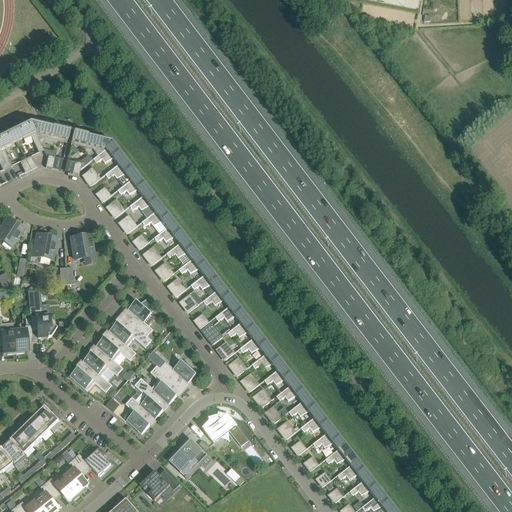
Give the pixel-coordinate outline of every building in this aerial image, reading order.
[(44,152),(39,141),(38,141),(29,123),(11,132),(16,143),(22,140),(23,141),(32,137),(37,148),(36,149),(38,154),(40,153),(39,152),(42,151),(43,152),(44,152)] [(69,133),(29,123),(38,141),(39,141),(44,139),(51,140),(52,138),(67,141),(69,133)] [(11,145),(16,143),(11,132),(0,137),(0,154),(7,168),(10,167),(11,168),(12,167),(9,162),(8,162),(3,151),(11,147),(11,145)] [(112,143),(73,134),(71,142),(87,146),(86,148),(93,150),(98,156),(106,150),(112,143)] [(118,166),(126,160),(113,143),(112,143),(106,150),(98,156),(96,158),(99,163),(102,160),(105,164),(114,160),(118,166)] [(25,160),(30,172),(37,168),(36,168),(31,157),(25,160)] [(45,168),(52,170),(55,158),(48,157),(45,168)] [(25,175),(30,172),(25,160),(19,163),(25,174),(24,174),(25,175)] [(131,182),(138,176),(126,160),(118,166),(108,174),(111,179),(114,176),(117,180),(126,175),(131,182)] [(72,174),(79,176),(82,164),(75,163),(72,174)] [(87,181),(92,187),(101,180),(97,174),(87,181)] [(143,198),(151,192),(138,176),(131,182),(120,190),(123,194),(126,192),(129,196),(138,191),(143,198)] [(155,213),(163,208),(151,192),(143,198),(132,206),(136,210),(139,208),(142,212),(150,207),(155,213)] [(125,212),(121,206),(112,213),(116,219),(125,212)] [(167,229),(175,223),(163,208),(155,213),(144,222),(148,226),(151,224),(154,228),(163,223),(167,229)] [(0,229),(0,240),(10,247),(12,248),(13,246),(22,232),(23,230),(22,229),(9,221),(7,219),(6,221),(0,229)] [(138,227),(133,222),(124,229),(128,235),(138,227)] [(180,245),(187,239),(175,223),(167,229),(157,238),(160,242),(163,240),(166,243),(175,239),(180,245)] [(33,257),(50,260),(52,260),(53,258),(56,242),(56,240),(54,239),(39,236),(37,236),(36,238),(33,257)] [(74,260),(92,257),(94,257),(93,254),(94,254),(91,238),(90,236),(88,236),(73,239),(71,239),(71,242),(74,260)] [(192,261),(199,255),(187,239),(180,245),(169,253),(172,258),(175,255),(178,259),(187,255),(192,261)] [(158,253),(148,261),(153,266),(162,259),(158,253)] [(204,277),(212,271),(199,255),(192,261),(181,269),(184,274),(187,271),(190,275),(199,270),(204,277)] [(26,261),(19,259),(16,276),(23,277),(26,261)] [(170,269),(160,277),(165,282),(174,275),(170,269)] [(216,293),(224,287),(212,271),(204,277),(193,285),(197,289),(199,287),(202,291),(211,286),(216,293)] [(182,285),(173,292),(177,298),(186,291),(182,285)] [(228,308),(236,303),(224,287),(216,293),(205,301),(209,305),(212,303),(215,307),(223,302),(228,308)] [(194,301),(185,308),(189,314),(199,307),(194,301)] [(147,338),(153,331),(144,323),(152,315),(136,302),(128,311),(137,318),(131,325),(147,338)] [(241,324),(248,318),(236,303),(228,308),(218,317),(221,321),(224,319),(227,323),(236,318),(241,324)] [(31,326),(31,328),(37,328),(38,339),(47,338),(47,339),(50,338),(56,329),(51,326),(49,326),(48,317),(42,317),(41,308),(29,309),(31,326)] [(253,340),(260,334),(248,318),(241,324),(230,333),(233,337),(236,335),(239,339),(248,334),(253,340)] [(16,354),(13,332),(13,324),(1,325),(0,320),(0,319),(0,343),(2,343),(3,354),(7,354),(7,355),(16,354)] [(147,338),(131,325),(126,331),(117,323),(109,332),(114,336),(127,347),(134,339),(145,349),(152,342),(147,338)] [(33,343),(31,328),(31,326),(25,327),(25,331),(13,332),(16,354),(24,354),(24,352),(27,352),(26,341),(32,340),(32,343),(33,343)] [(204,336),(212,347),(222,339),(213,329),(204,336)] [(265,356),(273,350),(260,334),(253,340),(242,348),(245,353),(248,350),(251,354),(260,350),(265,356)] [(136,355),(127,347),(114,336),(109,342),(104,338),(96,348),(101,351),(114,363),(114,362),(121,354),(130,362),(136,355)] [(231,349),(221,356),(226,361),(235,354),(231,349)] [(277,372),(285,366),(273,350),(265,356),(254,364),(258,369),(261,366),(264,370),(272,366),(277,372)] [(123,370),(114,362),(114,363),(101,351),(96,357),(91,353),(83,363),(87,367),(88,366),(101,378),(101,377),(108,370),(117,377),(123,370)] [(174,383),(179,377),(188,385),(196,376),(181,362),(174,370),(165,362),(159,369),(174,383)] [(243,364),(234,372),(238,377),(247,370),(243,364)] [(112,387),(101,377),(101,378),(88,366),(87,367),(82,372),(78,368),(70,378),(87,393),(95,385),(106,394),(112,387)] [(289,388),(297,382),(285,366),(277,372),(266,380),(270,384),(273,382),(276,386),(284,381),(289,388)] [(159,369),(157,367),(150,374),(159,382),(152,389),(152,390),(164,402),(168,406),(177,397),(172,393),(178,386),(174,383),(159,369)] [(152,390),(152,389),(141,380),(135,387),(145,397),(138,404),(138,405),(147,413),(155,421),(163,412),(159,408),(164,402),(152,390)] [(255,380),(246,387),(250,393),(260,386),(255,380)] [(301,404),(309,398),(297,382),(289,388),(279,396),(282,400),(285,398),(288,402),(297,397),(301,404)] [(268,396),(258,403),(262,409),(272,402),(268,396)] [(117,402),(113,398),(106,406),(110,410),(117,402)] [(138,405),(138,404),(132,398),(125,406),(134,413),(126,422),(141,436),(150,426),(141,419),(147,413),(138,405)] [(314,420),(321,414),(309,398),(301,404),(291,412),(294,416),(297,414),(300,418),(309,413),(314,420)] [(62,419),(58,416),(54,412),(52,414),(45,407),(36,416),(50,430),(59,421),(61,419),(62,419)] [(280,412),(270,419),(275,425),(284,418),(280,412)] [(231,418),(218,414),(218,415),(218,417),(217,417),(208,419),(209,420),(209,422),(202,429),(203,430),(204,432),(214,444),(229,432),(235,440),(243,434),(249,443),(254,439),(253,439),(241,423),(237,426),(231,418)] [(326,435),(334,429),(321,414),(314,420),(303,428),(306,432),(309,430),(312,434),(321,429),(326,435)] [(41,438),(50,430),(36,416),(27,424),(41,438)] [(33,447),(41,438),(27,424),(19,433),(33,447)] [(296,433),(292,428),(283,435),(287,441),(296,433)] [(338,451),(346,445),(334,429),(326,435),(315,443),(319,448),(322,446),(325,449),(333,445),(338,451)] [(25,455),(33,447),(19,433),(10,441),(10,442),(24,456),(25,455)] [(207,456),(197,447),(191,440),(186,445),(184,443),(167,461),(180,473),(194,459),(205,470),(213,461),(207,456)] [(27,457),(25,455),(24,456),(10,442),(2,449),(14,464),(13,465),(15,468),(27,457)] [(350,467),(358,461),(346,445),(338,451),(327,459),(331,464),(334,461),(337,465),(345,461),(350,467)] [(0,466),(4,472),(13,465),(14,464),(2,449),(2,448),(0,449),(0,466)] [(106,455),(106,454),(99,449),(99,450),(86,462),(79,455),(74,460),(84,471),(89,466),(98,477),(99,477),(105,473),(104,472),(111,466),(103,457),(105,455),(106,455)] [(79,475),(84,471),(74,460),(69,465),(72,468),(63,476),(80,496),(81,495),(87,490),(85,488),(88,486),(79,475)] [(363,483),(370,477),(358,461),(350,467),(340,475),(343,480),(346,477),(349,481),(358,476),(363,483)] [(316,462),(308,468),(311,472),(319,466),(316,462)] [(165,471),(159,476),(155,472),(140,487),(155,502),(170,487),(174,492),(180,486),(165,471)] [(79,496),(80,496),(63,476),(54,483),(51,480),(46,484),(55,495),(60,491),(70,502),(72,500),(73,501),(79,496)] [(239,487),(244,481),(240,477),(235,483),(239,487)] [(375,499),(382,493),(370,477),(363,483),(352,491),(355,495),(358,493),(361,497),(370,492),(375,499)] [(320,484),(324,488),(331,482),(328,478),(320,484)] [(50,499),(55,495),(46,484),(40,489),(45,495),(36,502),(44,511),(57,511),(59,511),(50,499)] [(385,511),(390,511),(395,509),(382,493),(375,499),(364,507),(367,511),(370,509),(372,511),(375,511),(382,508),(385,511)] [(44,511),(36,502),(34,499),(25,506),(23,503),(17,507),(20,511),(44,511)] [(112,511),(137,511),(126,500),(112,511)]
